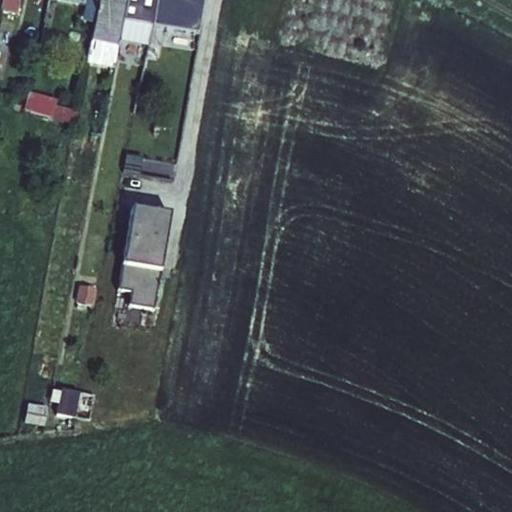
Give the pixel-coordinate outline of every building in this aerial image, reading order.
[(99,0),(90,51),(117,56),(118,47),(125,0),(99,0)] [(155,0),(125,0),(118,47),(146,52),(151,30),(155,4),(155,0)] [(204,0),(155,0),(155,4),(166,6),(175,17),(190,20),(187,39),(197,41),(204,0)] [(75,125),(81,107),(29,92),(24,109),(75,125)] [(130,215),(112,324),(125,327),(127,313),(153,317),(169,221),(130,215)] [(102,396),(88,393),(83,422),(97,424),(102,396)]
